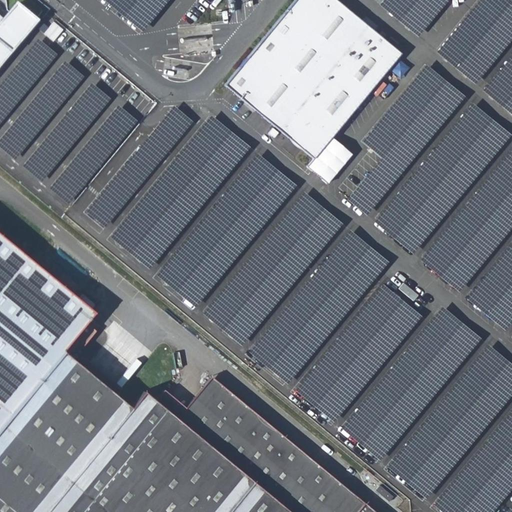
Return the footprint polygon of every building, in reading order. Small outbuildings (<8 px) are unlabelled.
[(402,56),(335,0),(298,0),(226,87),(314,161),(402,56)] [(374,0),(421,35),(448,0),(374,0)] [(511,0),(478,0),(447,39),(462,51),(459,55),(467,61),(471,56),(475,59),(471,65),(464,60),(460,65),(487,86),(485,88),(507,105),(511,99),(511,0)] [(0,64),(36,22),(16,5),(2,22),(0,19),(0,64)] [(376,151),(359,208),(342,203),(461,285),(479,276),(471,304),(511,332),(511,173),(508,184),(511,185),(511,192),(511,193),(503,191),(494,171),(492,172),(506,128),(465,99),(468,95),(421,63),(365,143),(376,151)] [(139,170),(117,242),(441,511),(511,511),(511,408),(511,409),(505,417),(511,392),(511,362),(485,340),(442,304),(397,358),(413,306),(379,279),(392,263),(347,225),(347,226),(304,190),(275,224),(288,183),(208,116),(167,166),(175,138),(130,159),(141,169),(139,170)] [(324,511),(334,500),(319,488),(328,477),(209,376),(183,407),(150,380),(141,391),(130,381),(116,397),(103,385),(107,380),(63,344),(59,349),(49,340),(0,399),(0,511),(324,511)] [(369,511),(328,477),(319,488),(334,500),(324,511),(369,511)] [(380,488),(376,492),(388,502),(392,498),(380,488)]
